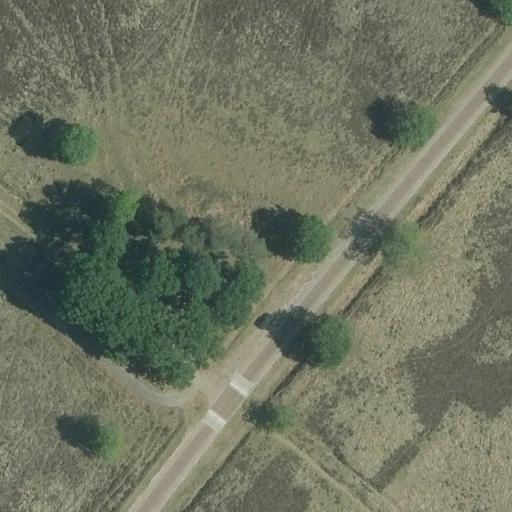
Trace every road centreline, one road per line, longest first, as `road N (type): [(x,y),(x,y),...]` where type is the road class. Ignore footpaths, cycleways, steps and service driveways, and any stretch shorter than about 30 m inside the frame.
road 1 (tertiary): [(143,511),(511,59)]
road 2 (track): [(240,387),(170,346),(0,207)]
road 3 (track): [(111,511),(211,391)]
